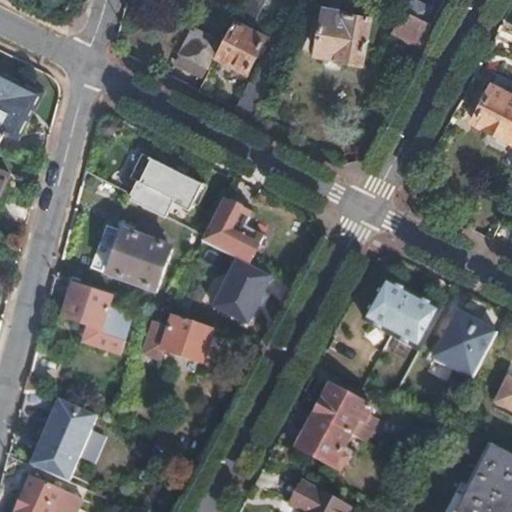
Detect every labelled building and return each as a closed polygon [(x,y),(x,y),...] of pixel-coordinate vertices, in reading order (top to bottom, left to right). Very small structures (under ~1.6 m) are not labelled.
[(375,23),(330,14),(321,58),(345,62),(344,64),(366,68),(375,23)] [(434,37),(438,29),(409,15),(398,36),(426,51),(434,37)] [(227,47),(221,58),(253,74),(270,40),(239,24),(227,47)] [(189,60),(214,72),(221,58),(227,47),(202,34),(189,60)] [(184,70),(209,83),(214,72),(189,60),(184,70)] [(0,65),(0,123),(20,133),(43,86),(0,65)] [(239,112),(257,122),(280,76),(267,69),(258,86),(254,84),(239,112)] [(511,97),(500,91),(482,123),(511,138),(511,97)] [(136,203),(192,222),(208,176),(152,157),(136,203)] [(0,167),(0,194),(10,172),(0,167)] [(130,236),(115,278),(161,295),(177,252),(165,248),(169,237),(145,228),(141,239),(130,236)] [(82,266),(68,261),(63,280),(81,286),(83,287),(86,280),(80,277),(82,266)] [(278,283),(247,268),(222,317),(253,333),(278,283)] [(119,299),(83,287),(81,286),(70,319),(107,332),(105,337),(128,345),(138,318),(115,310),(119,299)] [(401,347),(376,395),(409,411),(418,393),(422,394),(453,335),(414,314),(399,345),(401,347)] [(209,366),(220,334),(180,320),(177,329),(162,325),(150,358),(166,363),(169,354),(209,366)] [(52,383),(34,380),(30,394),(49,394),(52,383)] [(511,386),(503,405),(511,409),(511,386)] [(337,390),(322,420),(358,439),(366,424),(371,426),(379,411),(337,390)] [(97,429),(63,414),(49,444),(84,460),(97,429)] [(358,439),(322,420),(305,452),(347,474),(355,460),(349,457),(358,439)] [(511,511),(511,458),(495,449),(481,475),(476,474),(457,510),(459,511),(511,511)] [(69,482),(48,473),(44,482),(65,491),(69,482)] [(65,491),(44,482),(39,480),(31,498),(27,497),(20,511),(84,511),(89,502),(65,491)] [(352,511),(353,511),(308,487),(296,509),(300,511),(352,511)]
